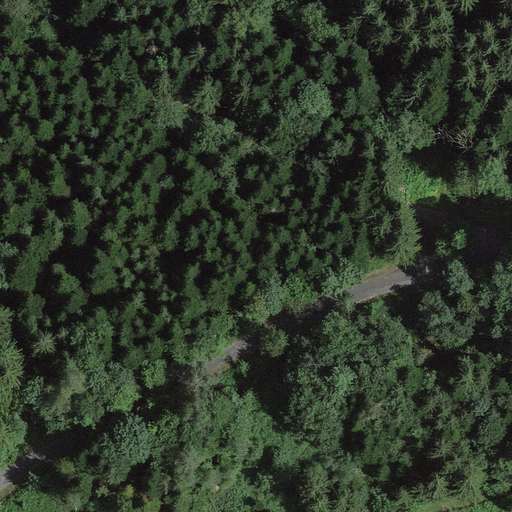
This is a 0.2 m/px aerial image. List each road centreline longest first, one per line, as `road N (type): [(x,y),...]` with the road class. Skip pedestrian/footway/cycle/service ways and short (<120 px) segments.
road 1 (unclassified): [(511,258),(368,285),(0,470)]
road 2 (track): [(0,21),(288,161),(465,228),(494,258)]
road 3 (track): [(425,269),(444,187),(451,46),(468,0)]
